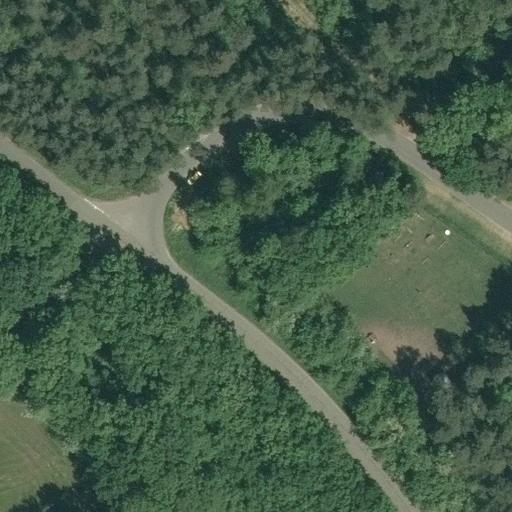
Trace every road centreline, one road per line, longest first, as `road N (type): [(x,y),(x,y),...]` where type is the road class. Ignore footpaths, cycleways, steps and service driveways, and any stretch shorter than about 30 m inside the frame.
road 1 (unclassified): [(110,239),(236,132),(286,120),(328,120),(403,152),(511,223)]
road 2 (unclassified): [(411,511),(359,436),(110,239)]
road 3 (unclassified): [(110,239),(0,151)]
